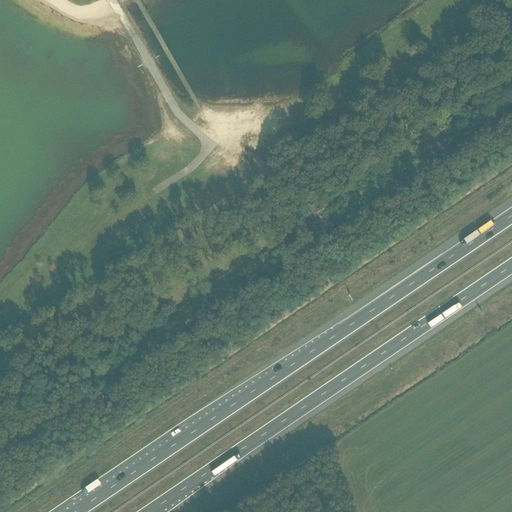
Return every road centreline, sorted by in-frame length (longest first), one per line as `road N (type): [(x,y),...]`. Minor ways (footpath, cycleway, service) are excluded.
road 1 (motorway): [(511,217),(75,511)]
road 2 (motorway): [(149,511),(511,267)]
